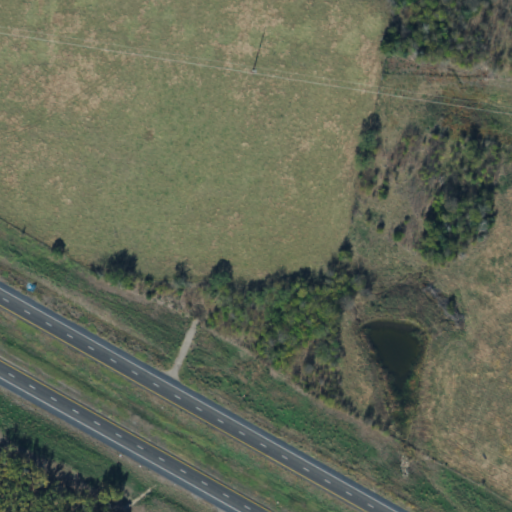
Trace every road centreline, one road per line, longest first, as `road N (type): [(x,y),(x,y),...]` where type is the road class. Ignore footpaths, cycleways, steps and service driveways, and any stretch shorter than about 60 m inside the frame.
road 1 (trunk): [(383,511),(0,295)]
road 2 (trunk): [(0,369),(252,511)]
